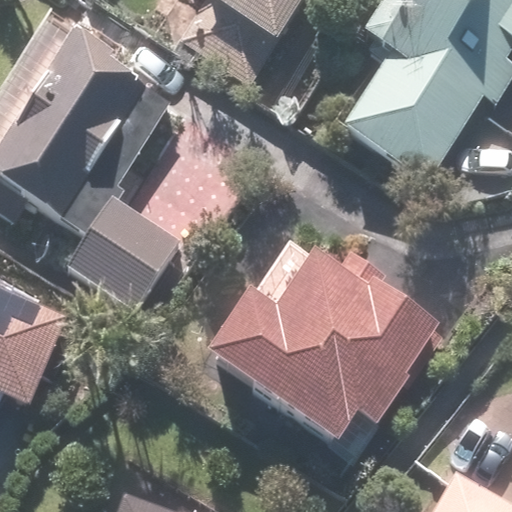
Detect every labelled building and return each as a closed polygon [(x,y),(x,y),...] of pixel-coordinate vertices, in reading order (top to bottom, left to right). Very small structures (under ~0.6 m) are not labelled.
[(197,10),(174,49),(249,93),(272,54),(305,0),(196,0),(193,7),(197,10)] [(477,105),(491,114),(511,80),(511,77),(499,69),(511,46),(511,0),(383,0),(350,55),(376,71),(332,143),(421,197),(477,105)] [(59,232),(81,246),(61,279),(133,324),(179,250),(113,210),(119,200),(114,196),(164,115),(139,99),(142,95),(104,72),(108,67),(41,26),(0,91),(0,225),(9,231),(20,214),(56,237),(59,232)] [(345,263),(330,286),(282,255),(243,314),(236,310),(195,374),(329,458),(348,428),(368,441),(401,391),(397,388),(429,339),(370,300),(379,286),(345,263)] [(0,413),(21,422),(58,330),(0,306),(0,413)] [(501,511),(450,482),(432,511),(501,511)]
